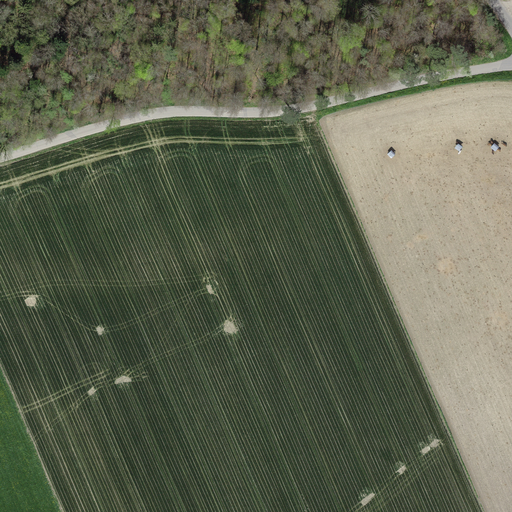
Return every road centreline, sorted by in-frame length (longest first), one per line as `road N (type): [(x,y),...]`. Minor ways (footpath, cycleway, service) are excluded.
road 1 (tertiary): [(511,64),(296,108),(141,115),(0,157)]
road 2 (track): [(59,0),(63,137)]
